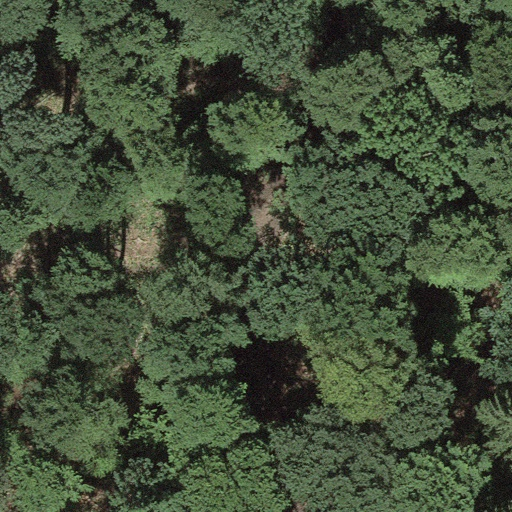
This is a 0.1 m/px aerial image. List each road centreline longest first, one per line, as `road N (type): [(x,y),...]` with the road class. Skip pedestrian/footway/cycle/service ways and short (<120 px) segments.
road 1 (track): [(75,511),(234,236),(348,0)]
road 2 (track): [(234,236),(282,433),(318,511)]
